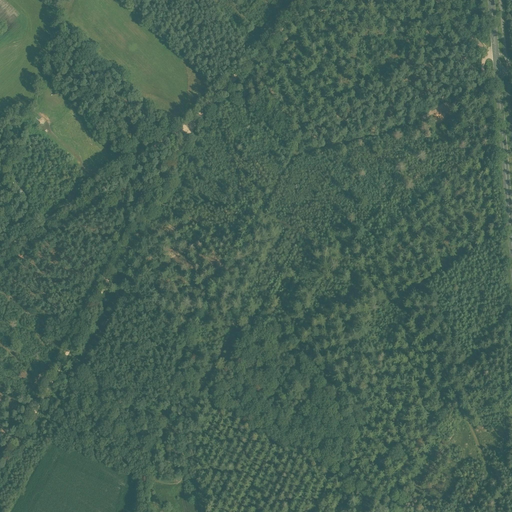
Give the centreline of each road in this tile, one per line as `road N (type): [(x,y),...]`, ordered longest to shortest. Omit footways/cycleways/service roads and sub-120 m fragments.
road 1 (track): [(464,415),(421,319),(373,288),(359,262),(265,210),(296,155),(476,92),(488,54)]
road 2 (track): [(0,256),(197,115)]
road 3 (track): [(186,394),(397,511)]
road 4 (track): [(121,256),(6,462)]
road 5 (primary): [(511,243),(497,73)]
road 6 (track): [(228,84),(197,115),(160,182)]
